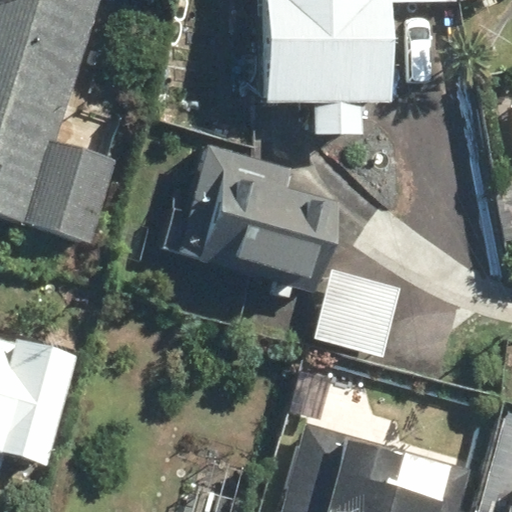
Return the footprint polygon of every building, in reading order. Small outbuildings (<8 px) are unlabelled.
[(0,0),(0,222),(17,228),(84,0),(0,0)] [(352,105),(380,105),(381,3),(449,4),(448,0),(250,0),(250,104),(301,105),(301,135),(352,135),(352,105)] [(165,254),(303,289),(326,199),(276,186),(280,169),(193,147),(165,254)] [(300,339),(371,359),(391,289),(320,268),(300,339)] [(0,511),(10,511),(23,463),(33,466),(60,359),(0,344),(0,511)] [(447,511),(460,469),(295,422),(269,511),(447,511)] [(227,511),(246,450),(201,436),(177,511),(227,511)]
